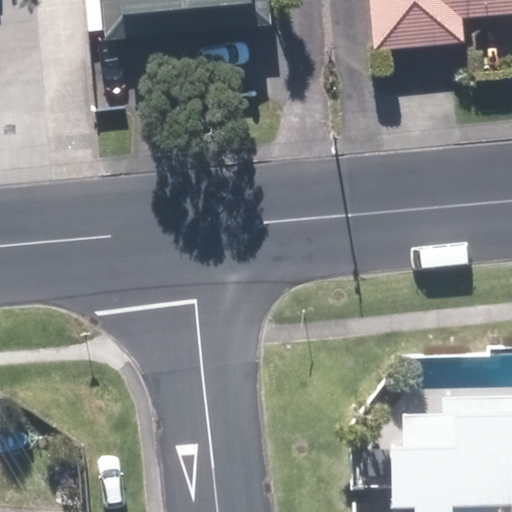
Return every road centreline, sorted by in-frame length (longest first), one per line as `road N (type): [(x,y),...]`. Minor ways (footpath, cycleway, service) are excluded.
road 1 (residential): [(200,230),(511,201)]
road 2 (residential): [(226,511),(200,230)]
road 3 (residential): [(0,249),(200,230)]
